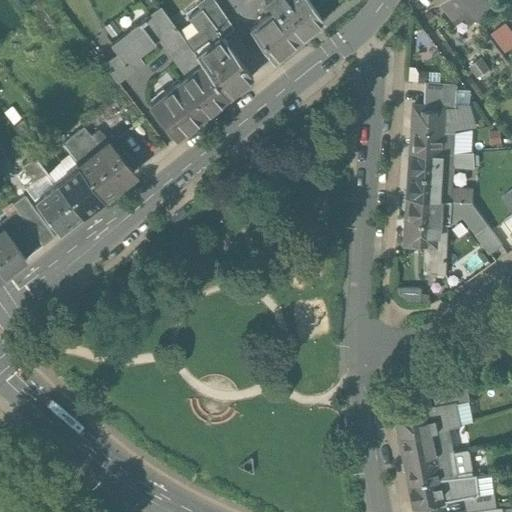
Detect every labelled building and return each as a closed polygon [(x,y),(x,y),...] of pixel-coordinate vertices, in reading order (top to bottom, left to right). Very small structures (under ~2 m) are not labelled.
[(322,21),(306,0),(266,0),(264,2),(273,13),(249,32),(273,61),(322,21)] [(464,4),(460,0),(436,0),(450,20),(455,16),(452,12),(464,4)] [(233,30),(214,1),(202,10),(223,38),(233,30)] [(464,4),(452,12),(455,16),(457,19),(469,11),(464,4)] [(160,7),(111,44),(131,72),(143,64),(137,56),(158,39),(168,53),(173,50),(176,54),(188,45),(184,40),(160,7)] [(223,38),(202,10),(189,20),(198,31),(184,40),(188,45),(201,63),(227,98),(253,77),(223,38)] [(188,45),(176,54),(179,58),(186,58),(194,69),(201,63),(188,45)] [(127,75),(114,57),(104,66),(117,83),(127,75)] [(194,69),(150,104),(149,105),(176,139),(227,98),(201,63),(194,69)] [(452,85),(426,83),(424,106),(414,105),(412,129),(454,132),(457,90),(452,85)] [(87,140),(78,129),(61,144),(78,166),(96,151),(87,140)] [(454,132),(412,129),(411,153),(444,155),(453,155),(454,132)] [(99,131),(87,140),(96,151),(78,166),(102,199),(134,173),(99,131)] [(46,147),(35,155),(46,170),(57,162),(46,147)] [(444,155),(411,153),(409,176),(442,178),(444,155)] [(46,170),(35,155),(23,164),(35,179),(46,170)] [(78,166),(77,166),(56,183),(80,216),(102,199),(78,166)] [(442,178),(409,176),(408,199),(441,201),(442,178)] [(80,216),(56,183),(34,201),(59,233),(80,216)] [(511,189),(501,197),(511,212),(511,189)] [(441,201),(408,199),(406,222),(439,224),(441,201)] [(27,225),(16,209),(0,221),(0,232),(3,230),(25,259),(43,246),(27,225)] [(55,236),(39,215),(27,225),(43,246),(55,236)] [(439,224),(406,222),(405,245),(426,246),(425,274),(447,276),(448,225),(439,224)] [(25,259),(3,230),(0,232),(0,271),(3,276),(25,259)] [(465,388),(432,395),(434,407),(455,403),(468,400),(465,388)] [(434,407),(395,416),(400,439),(433,433),(448,429),(460,425),(455,403),(434,407)] [(460,425),(448,429),(453,453),(469,450),(464,424),(460,425)] [(433,433),(400,439),(404,462),(437,456),(433,433)] [(437,456),(404,462),(409,485),(442,478),(437,456)] [(442,478),(409,485),(414,509),(464,498),(479,495),(476,475),(442,479),(442,478)] [(479,495),(464,498),(466,511),(487,509),(495,508),(493,492),(479,495)]
